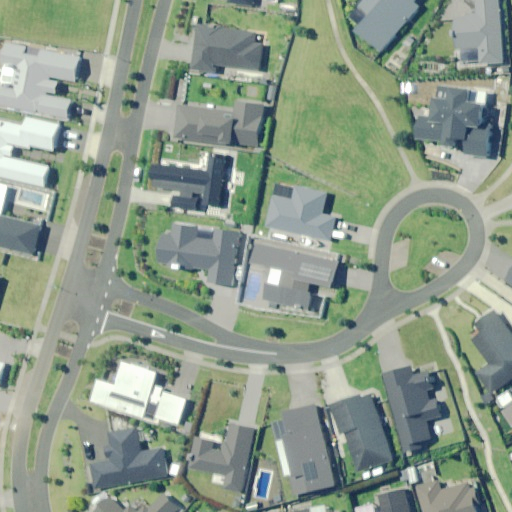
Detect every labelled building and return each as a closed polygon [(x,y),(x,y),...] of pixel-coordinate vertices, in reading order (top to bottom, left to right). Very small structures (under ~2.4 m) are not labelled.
[(367,0),(360,8),(372,19),(361,31),(384,51),(423,7),(418,3),(420,0),(367,0)] [(507,63),(503,0),(479,0),(480,15),(459,17),(461,49),(483,48),(484,64),(507,63)] [(260,33),(201,25),(195,70),(220,73),(221,66),(264,71),(267,45),(258,44),(260,33)] [(9,40),(4,63),(11,65),(10,66),(16,67),(17,65),(18,65),(14,83),(0,79),(0,103),(39,111),(41,100),(45,100),(42,111),(71,117),(75,98),(49,93),(49,91),(59,92),(61,80),(52,78),(53,76),(79,80),(83,55),(44,47),(42,54),(27,52),(29,44),(9,40)] [(268,104),(239,101),(237,112),(182,105),(178,139),(228,145),(228,143),(262,147),(268,104)] [(14,158),(17,145),(60,155),(67,125),(31,116),(28,126),(0,119),(0,176),(48,187),(52,167),(14,158)] [(183,191),(183,196),(197,198),(197,194),(208,196),(207,207),(224,209),(226,193),(233,194),(234,185),(242,186),(244,173),(230,172),(231,158),(213,156),(212,171),(160,165),(157,188),(183,191)] [(0,213),(0,189),(2,183),(0,182),(0,245),(37,255),(44,224),(0,213)] [(202,227),(177,223),(175,234),(167,233),(163,265),(212,271),(211,283),(236,286),(243,232),(218,229),(217,241),(200,239),(202,227)] [(342,262),(263,244),(258,263),(275,267),(268,301),(313,311),(319,283),(337,287),(342,262)] [(511,331),(497,309),(475,324),(483,335),(475,340),(492,364),(479,374),(494,395),(511,382),(511,331)] [(8,363),(0,361),(0,386),(2,387),(8,363)] [(152,403),(161,406),(158,417),(181,425),(190,396),(167,389),(157,386),(162,372),(127,361),(119,385),(102,380),(95,402),(147,418),(152,403)] [(416,373),(414,366),(387,374),(409,454),(421,451),(419,444),(435,439),(430,422),(446,418),(441,399),(432,401),(429,391),(439,389),(433,368),(416,373)] [(511,394),(510,391),(499,399),(511,417),(511,394)] [(395,461),(373,393),(335,405),(346,439),(351,437),(363,472),(395,461)] [(338,486),(319,405),(288,412),(289,420),(275,423),(279,441),(290,439),(300,479),(296,480),(299,495),(338,486)] [(259,429),(233,423),(227,452),(216,450),(218,442),(200,438),(193,469),(230,477),(227,490),(245,493),(259,429)] [(145,452),(140,428),(112,433),(114,445),(109,446),(112,461),(94,464),(99,490),(171,476),(165,448),(145,452)] [(445,490),(442,479),(419,485),(426,511),(481,511),(473,482),(445,490)] [(413,511),(408,490),(381,496),(384,511),(413,511)] [(179,511),(183,509),(167,494),(151,510),(148,507),(142,511),(138,511),(133,506),(127,511),(113,498),(99,511),(179,511)]
